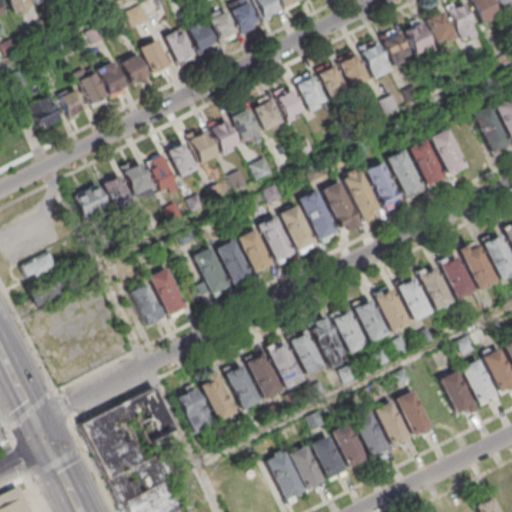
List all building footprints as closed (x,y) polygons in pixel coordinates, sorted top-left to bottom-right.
[(27,3),(25,0),(3,0),(9,12),(27,3)] [(249,0),(271,0),(277,12),(260,21),(249,0)] [(275,0),(278,9),(297,2),(296,0),(275,0)] [(467,0),(488,0),(496,15),(479,24),(467,0)] [(511,0),(491,0),(495,9),(511,2),(511,0)] [(229,9),(246,1),(257,25),(240,33),(229,9)] [(475,31),(459,1),(443,9),(459,40),(475,31)] [(130,28),(145,20),(137,5),(122,13),(130,28)] [(206,19),(223,10),(235,34),(218,42),(206,19)] [(423,18),(440,10),(451,34),(434,42),(423,18)] [(184,27),(200,19),(211,42),(196,50),(184,27)] [(401,30),(418,22),(430,46),(413,54),(401,30)] [(161,35),(171,30),(173,35),(180,31),(191,53),(174,61),(161,35)] [(379,40),(396,31),(408,55),(390,63),(379,40)] [(137,47),(154,38),(167,63),(150,72),(137,47)] [(357,51),(375,42),(388,69),(371,78),(357,51)] [(116,60),(133,51),(145,75),(127,83),(116,60)] [(336,62),(353,54),(365,77),(347,86),(336,62)] [(93,69),(110,60),(123,85),(106,93),(93,69)] [(314,73),(331,64),(345,91),(327,100),(314,73)] [(292,84),(310,75),(321,99),(304,107),(292,84)] [(55,95),(64,116),(83,109),(74,87),(55,95)] [(274,97),(289,90),(299,110),(291,114),(294,119),(287,123),(274,97)] [(60,117),(49,93),(25,105),(37,128),(60,117)] [(510,141),(511,140),(511,100),(510,96),(492,105),(510,141)] [(250,107),(267,99),(279,123),(262,131),(250,107)] [(488,152),(506,143),(487,105),(469,113),(488,152)] [(228,117),(245,108),(257,132),(240,140),(228,117)] [(206,128),(224,120),(235,143),(218,152),(206,128)] [(445,174),(463,165),(444,128),(427,137),(445,174)] [(184,138),(202,130),(213,153),(196,162),(184,138)] [(423,185),(441,176),(422,139),(405,148),(423,185)] [(163,150),(180,141),(194,168),(176,177),(163,150)] [(402,195),(419,186),(400,149),(383,158),(402,195)] [(344,162),(339,153),(327,158),(332,168),(344,162)] [(380,206),(398,197),(379,160),(362,169),(380,206)] [(120,171),(137,162),(149,186),(131,194),(120,171)] [(357,216),(375,207),(356,170),(339,179),(357,216)] [(337,227),(354,218),(335,181),(318,190),(337,227)] [(314,236),(331,227),(312,190),(295,199),(314,236)] [(294,251),(312,242),(293,205),(276,214),(294,251)] [(273,262),(290,253),(271,216),(254,225),(273,262)] [(511,252),(511,226),(501,232),(511,252)] [(250,272),(268,263),(250,229),(233,238),(250,272)] [(498,280),(511,272),(511,264),(497,234),(479,243),(498,280)] [(229,283),(246,274),(229,239),(212,248),(229,283)] [(476,289),(493,281),(476,246),(458,255),(476,289)] [(207,293),(224,285),(206,247),(188,256),(207,293)] [(23,281),(53,267),(47,251),(16,265),(23,281)] [(454,299),(471,290),(453,255),(436,264),(454,299)] [(432,310),(449,302),(431,267),(414,276),(432,310)] [(162,318),(181,309),(162,268),(143,277),(162,318)] [(410,320),(428,312),(410,277),(393,286),(410,320)] [(24,292),(31,307),(59,294),(53,279),(24,292)] [(124,293),(140,327),(159,318),(142,284),(124,293)] [(388,332),(406,323),(388,288),(371,297),(388,332)] [(367,343),(384,334),(366,299),(349,308),(367,343)] [(345,354),(362,345),(345,310),(327,319),(345,354)] [(323,364),(341,356),(323,321),(305,330),(323,364)] [(413,333),(425,328),(431,340),(419,346),(413,333)] [(302,375),(319,366),(301,332),(284,340),(302,375)] [(454,342),(466,335),(474,349),(461,356),(454,342)] [(511,369),(511,339),(500,346),(511,369)] [(281,389),(299,380),(280,343),(263,351),(281,389)] [(497,392),(511,384),(511,379),(496,348),(479,357),(497,392)] [(369,355),(381,350),(387,362),(375,368),(369,355)] [(260,399),(277,390),(259,353),(241,362),(260,399)] [(476,406),(493,397),(474,359),(457,368),(476,406)] [(238,411),(255,401),(237,365),(219,373),(238,411)] [(335,371),(347,365),(353,378),(341,384),(335,371)] [(390,375),(402,368),(408,380),(396,387),(390,375)] [(436,379),(453,370),(473,410),(464,414),(462,409),(453,414),(436,379)] [(215,422),(232,413),(214,376),(196,385),(215,422)] [(78,419),(117,511),(213,511),(212,511),(184,511),(160,454),(138,463),(120,422),(130,418),(141,443),(170,431),(152,387),(78,419)] [(192,434),(210,425),(191,388),(174,397),(192,434)] [(391,399),(409,390),(427,427),(410,436),(391,399)] [(370,410),(387,401),(405,438),(388,447),(370,410)] [(304,417),(316,412),(322,424),(310,430),(304,417)] [(348,421),(366,412),(384,448),(366,457),(348,421)] [(327,432),(344,423),(362,459),(345,468),(327,432)] [(306,444),(323,436),(341,470),(323,479),(306,444)] [(284,454),(301,446),(319,481),(301,490),(284,454)] [(260,457),(280,503),(299,495),(280,449),(260,457)] [(500,511),(511,511),(511,489),(511,486),(493,494),(500,511)] [(0,494),(0,511),(27,511),(15,487),(0,494)] [(474,511),(472,506),(489,497),(496,511),(474,511)]
